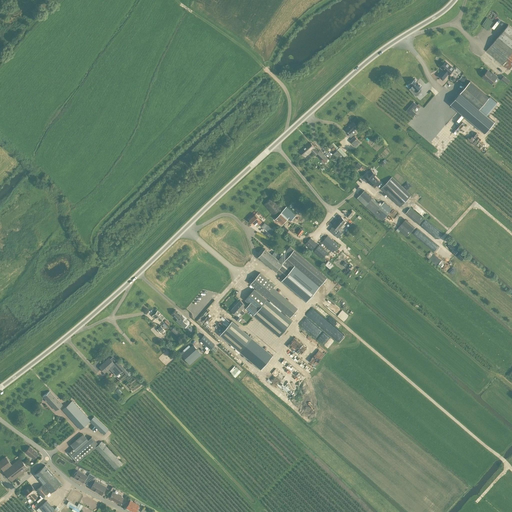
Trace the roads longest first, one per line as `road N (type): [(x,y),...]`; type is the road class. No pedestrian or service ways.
road 1 (tertiary): [(0,388),(119,290),(371,57),(454,0)]
road 2 (track): [(511,470),(316,301)]
road 3 (unclassified): [(126,511),(64,477),(0,418)]
